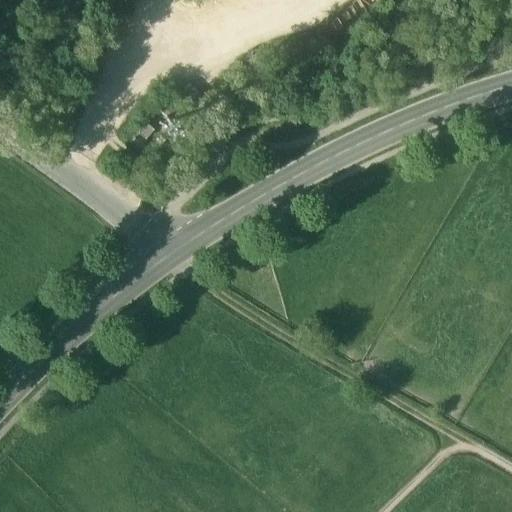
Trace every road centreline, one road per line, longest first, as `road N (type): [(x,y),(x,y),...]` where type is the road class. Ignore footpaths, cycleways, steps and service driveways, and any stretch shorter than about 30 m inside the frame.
road 1 (secondary): [(511,85),(406,123),(235,211),(86,317),(0,402)]
road 2 (track): [(511,472),(262,324),(172,252)]
road 3 (track): [(243,141),(272,116),(511,44)]
